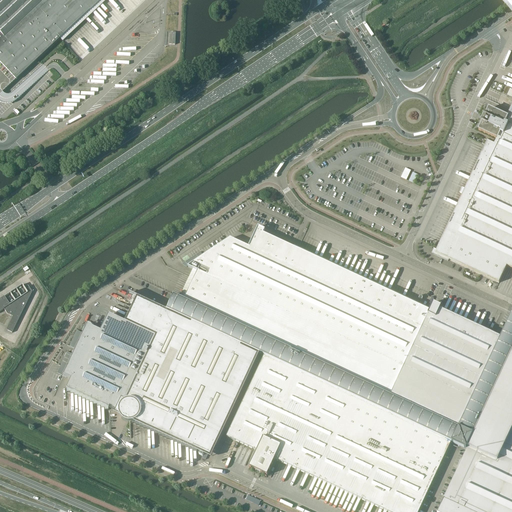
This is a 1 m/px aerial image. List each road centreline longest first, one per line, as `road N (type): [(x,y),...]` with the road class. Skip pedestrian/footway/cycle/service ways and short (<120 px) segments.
road 1 (unclassified): [(274,171),(78,302),(23,391),(43,410),(180,472),(208,466),(306,511)]
road 2 (primary): [(0,240),(337,17)]
road 3 (primary): [(328,2),(0,222)]
road 4 (unclassified): [(402,258),(502,42),(492,26)]
road 5 (unclassified): [(274,171),(305,212),(402,258)]
road 6 (unclassified): [(402,258),(511,308)]
